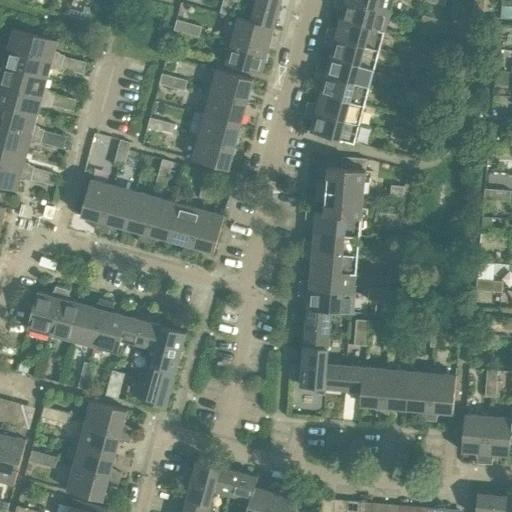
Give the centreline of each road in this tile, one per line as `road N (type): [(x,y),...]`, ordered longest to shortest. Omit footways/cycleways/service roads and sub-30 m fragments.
road 1 (residential): [(452,471),(438,488),(352,481),(219,443)]
road 2 (residential): [(269,205),(266,174),(314,0)]
road 3 (residential): [(245,290),(60,237)]
road 4 (residential): [(110,64),(98,110),(87,121),(60,237)]
road 5 (residential): [(219,443),(238,384),(251,299),(245,290)]
road 6 (unknown): [(166,432),(207,279)]
road 7 (residential): [(138,511),(166,432),(219,443)]
